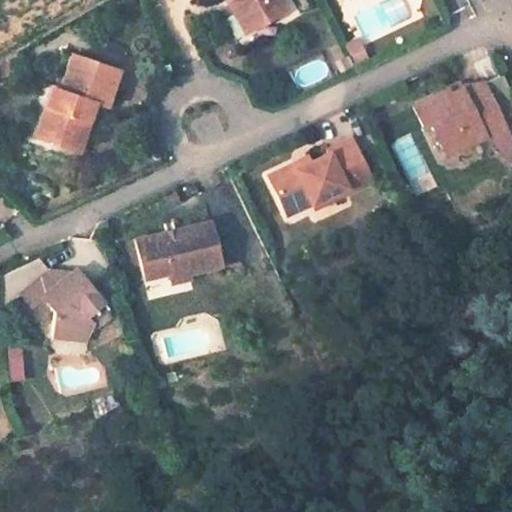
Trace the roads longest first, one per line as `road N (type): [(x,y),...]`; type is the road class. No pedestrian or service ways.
road 1 (residential): [(511,39),(258,146)]
road 2 (residential): [(208,167),(15,255)]
road 3 (residential): [(208,167),(185,133),(197,106),(227,105),(258,146)]
